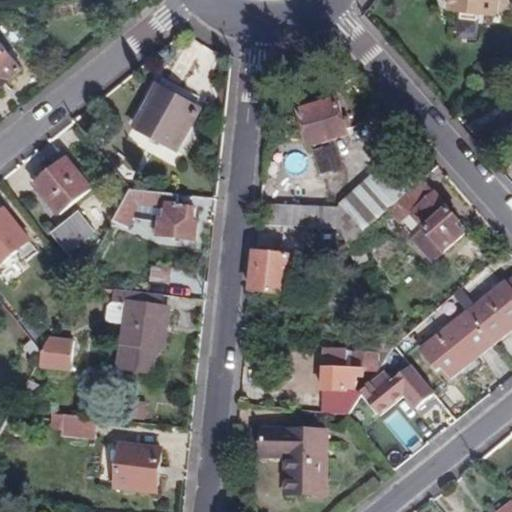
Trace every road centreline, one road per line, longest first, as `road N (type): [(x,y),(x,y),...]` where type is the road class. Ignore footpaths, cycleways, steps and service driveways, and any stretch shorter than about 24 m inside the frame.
road 1 (residential): [(205,511),(258,23)]
road 2 (residential): [(318,4),(511,216)]
road 3 (residential): [(0,153),(187,0)]
road 4 (residential): [(381,511),(511,407)]
